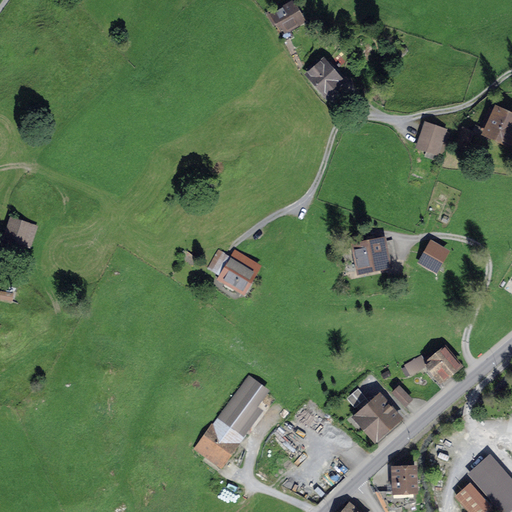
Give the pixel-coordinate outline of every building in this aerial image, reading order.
[(277,14),(287,29),(304,19),(295,3),(277,14)] [(321,60),(305,76),(328,99),(344,84),(321,60)] [(511,139),(511,118),(490,109),(481,129),(511,143),(511,139)] [(426,125),(418,150),(435,155),(443,131),(426,125)] [(472,133),(464,128),(455,145),(464,149),(472,133)] [(36,228),(13,220),(4,242),(27,250),(36,228)] [(353,248),(359,273),(389,266),(383,241),(353,248)] [(448,253),(429,243),(418,263),(436,274),(448,253)] [(236,252),(220,278),(244,293),(260,267),(236,252)] [(0,287),(0,295),(13,301),(16,293),(0,287)] [(464,371),(446,348),(425,364),(443,387),(464,371)] [(417,359),(405,366),(411,376),(423,369),(417,359)] [(217,466),(269,395),(246,379),(195,450),(217,466)] [(400,388),(392,395),(405,409),(412,403),(400,388)] [(353,419),(374,444),(399,422),(377,397),(353,419)] [(367,404),(361,397),(354,403),(360,409),(367,404)] [(493,511),(508,511),(511,509),(511,490),(486,461),(465,479),(493,511)] [(391,469),(393,492),(417,490),(414,467),(405,468),(391,469)] [(465,511),(484,511),(472,497),(461,506),(465,511)]
